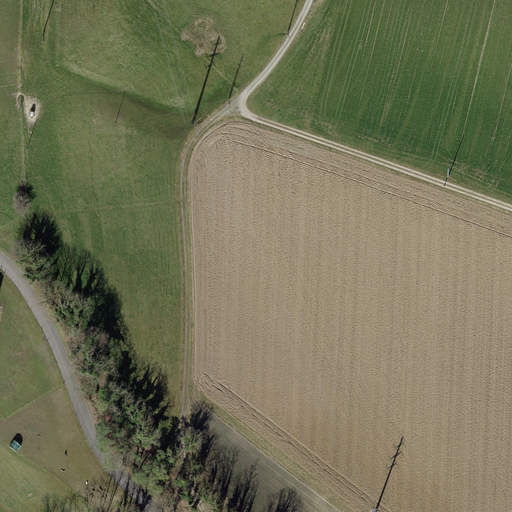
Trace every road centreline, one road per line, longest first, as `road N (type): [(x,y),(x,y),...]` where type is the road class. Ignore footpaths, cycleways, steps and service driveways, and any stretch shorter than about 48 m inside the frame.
road 1 (track): [(511,205),(226,107)]
road 2 (tertiary): [(155,511),(96,443),(39,311),(0,257)]
road 3 (track): [(226,107),(265,74),(311,0)]
